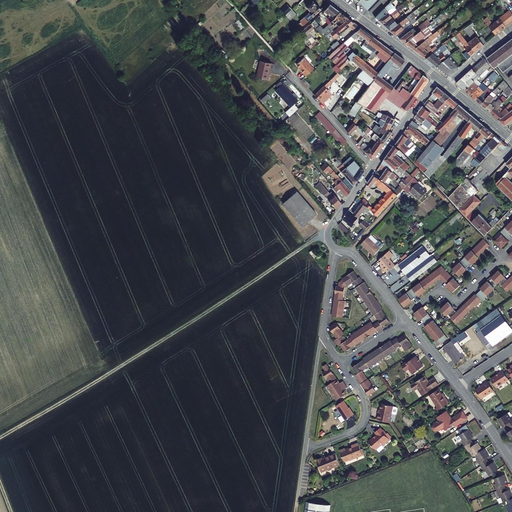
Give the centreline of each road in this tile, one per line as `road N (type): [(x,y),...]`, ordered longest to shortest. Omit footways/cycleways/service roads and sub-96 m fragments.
road 1 (track): [(0,437),(327,234)]
road 2 (residential): [(511,244),(456,303),(439,288),(404,317)]
road 3 (residential): [(341,364),(361,396),(363,419),(304,449)]
road 4 (secondary): [(437,77),(336,0)]
road 5 (residential): [(373,167),(288,74)]
